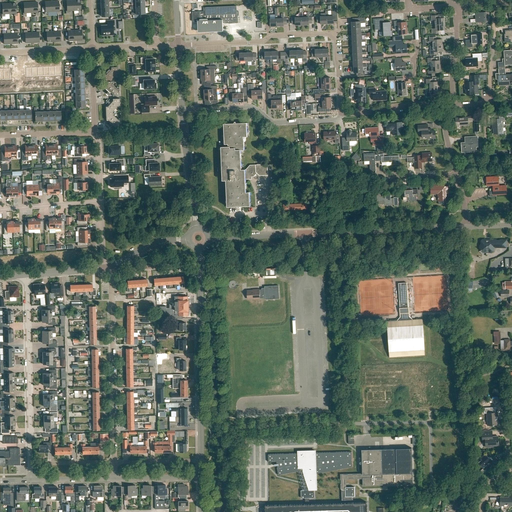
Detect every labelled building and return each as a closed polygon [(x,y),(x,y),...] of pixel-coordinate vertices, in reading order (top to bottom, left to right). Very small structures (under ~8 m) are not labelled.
[(74,11),(73,0),(67,1),(67,11),(66,11),(66,14),(70,13),(70,11),(74,11)] [(81,6),(80,0),(73,0),(74,11),(78,10),(79,15),(82,15),(82,6),(81,6)] [(52,12),(52,1),(45,2),(46,12),(44,12),(45,15),(48,14),(48,12),(52,12)] [(59,11),(59,1),(52,1),(52,12),(57,12),(57,14),(61,14),(61,11),(59,11)] [(31,13),(30,2),(24,3),(24,13),(23,13),(23,16),(27,15),(27,13),(31,13)] [(38,12),(37,2),(30,2),(31,13),(35,13),(36,15),(39,15),(39,12),(38,12)] [(16,13),(16,3),(9,4),(10,14),(14,14),(14,16),(18,16),(18,13),(16,13)] [(10,14),(9,4),(2,4),(3,14),(1,14),(2,17),(5,17),(5,14),(10,14)] [(239,16),(239,12),(237,12),(237,6),(218,7),(203,8),(204,11),(198,12),(193,12),(193,22),(199,22),(199,29),(209,29),(209,25),(214,25),(215,31),(223,30),(222,21),(224,21),(225,24),(238,23),(238,16),(239,16)] [(135,13),(131,13),(131,15),(133,15),(133,18),(141,18),(141,14),(145,14),(144,8),(135,8),(135,9),(135,13)] [(326,17),(317,17),(317,23),(321,23),(321,24),(327,24),(327,16),(328,16),(328,12),(326,12),(326,17)] [(332,16),(328,16),(327,16),(327,24),(334,24),(334,23),(337,23),(337,16),(335,16),(334,12),(332,12),(332,16)] [(476,19),(471,20),(471,23),(487,22),(487,12),(470,13),(470,16),(476,16),(476,19)] [(302,17),(303,17),(303,13),(299,13),(299,18),(292,18),(292,24),(295,24),(295,26),(302,25),(302,17)] [(303,17),(302,17),(302,25),(309,25),(309,24),(312,23),(312,17),(309,17),(309,13),(307,13),(307,17),(303,17)] [(278,18),(276,18),(277,26),(283,26),(283,25),(287,24),(286,18),(284,18),(284,14),(281,14),(282,18),(278,18)] [(438,16),(431,16),(432,21),(434,21),(435,25),(444,24),(444,18),(438,18),(438,16)] [(353,19),(353,22),(351,22),(352,29),(361,28),(361,27),(361,23),(365,23),(365,21),(365,18),(353,19)] [(384,18),(374,19),(375,30),(381,30),(382,36),(391,36),(390,27),(391,27),(391,22),(384,23),(384,18)] [(107,25),(101,26),(101,36),(113,35),(113,25),(114,25),(114,20),(107,21),(107,25)] [(401,21),(394,21),(394,30),(398,30),(399,35),(407,34),(407,22),(401,22),(401,21)] [(439,34),(439,31),(445,30),(444,24),(435,25),(435,29),(432,29),(432,34),(439,34)] [(79,30),(75,30),(75,41),(82,40),(82,35),(83,35),(82,25),(79,26),(79,30)] [(75,41),(75,30),(70,31),(70,28),(66,28),(67,31),(68,31),(68,41),(75,41)] [(54,42),(53,31),(49,32),(49,29),(45,29),(45,32),(46,32),(47,42),(54,42)] [(58,31),(53,31),(54,42),(61,41),(60,31),(61,31),(61,29),(58,29),(58,31)] [(32,43),(32,32),(27,33),(27,30),(24,30),(24,33),(25,33),(25,43),(32,43)] [(36,32),(32,32),(32,43),(39,42),(39,32),(40,32),(40,30),(36,30),(36,32)] [(11,44),(10,34),(6,34),(6,31),(2,31),(2,34),(3,34),(4,44),(11,44)] [(18,43),(17,34),(18,33),(18,31),(15,31),(15,33),(10,34),(11,44),(18,43)] [(366,33),(361,33),(361,34),(352,35),(352,41),(361,41),(361,39),(361,36),(366,35),(366,33)] [(472,37),(472,41),(467,42),(467,45),(483,44),(483,34),(466,35),(466,38),(472,37)] [(436,37),(430,37),(430,42),(433,42),(433,46),(442,45),(442,40),(436,40),(436,37)] [(362,45),(362,42),(366,41),(366,39),(361,39),(361,41),(352,41),(353,47),(362,47),(362,45)] [(397,53),(407,53),(406,45),(403,45),(403,40),(389,41),(389,46),(396,46),(397,53)] [(362,47),(353,47),(353,54),(362,53),(362,52),(362,48),(366,48),(366,45),(362,45),(362,47)] [(433,50),(430,50),(430,55),(437,55),(437,52),(443,52),(442,45),(433,46),(433,50)] [(315,50),(315,51),(312,51),(312,58),(321,57),(321,62),(324,62),(323,57),(322,57),(322,49),(315,50)] [(328,49),(322,49),(322,57),(323,57),(327,57),(327,61),(330,61),(330,57),(329,57),(328,49)] [(297,58),(298,58),(302,58),(302,63),(305,63),(305,58),(307,58),(307,52),(303,52),(303,50),(297,51),(297,58)] [(505,62),(498,63),(499,69),(505,69),(505,66),(511,65),(511,50),(504,51),(505,62)] [(299,66),(298,58),(297,58),(297,51),(290,51),(290,59),(295,59),(295,66),(299,66)] [(273,64),(273,60),(272,60),(271,52),(265,52),(265,54),(262,54),(262,60),(271,60),(271,64),(273,64)] [(272,60),(273,60),(277,59),(277,64),(279,64),(279,59),(278,59),(278,52),(271,52),(272,60)] [(362,53),(353,54),(353,60),(362,60),(362,58),(362,54),(367,54),(367,52),(362,52),(362,53)] [(246,53),(239,53),(240,55),(236,55),(237,61),(245,61),(246,66),(248,65),(248,61),(247,61),(246,53)] [(253,53),(246,53),(247,61),(248,61),(252,61),(252,65),(254,65),(254,61),(257,60),(256,54),(253,54),(253,53)] [(478,67),(478,62),(482,61),(481,54),(472,54),(472,58),(466,59),(466,67),(478,67)] [(353,66),(363,66),(363,64),(363,61),(367,61),(370,61),(370,58),(362,58),(362,60),(353,60),(353,66)] [(402,58),(395,59),(395,63),(396,63),(396,71),(406,71),(405,62),(402,63),(402,58)] [(434,58),(427,58),(428,63),(431,63),(431,67),(440,67),(440,60),(434,61),(434,58)] [(155,71),(154,59),(145,59),(145,63),(144,64),(145,67),(146,67),(146,71),(155,71)] [(367,64),(363,64),(363,66),(353,66),(354,73),(356,73),(356,76),(365,76),(365,72),(363,72),(363,67),(367,67),(367,64)] [(201,75),(210,75),(215,74),(214,69),(216,69),(216,66),(207,66),(207,69),(201,70),(201,75)] [(116,74),(118,74),(118,67),(111,67),(111,69),(110,71),(110,70),(109,70),(106,73),(106,74),(107,74),(106,75),(104,75),(105,89),(107,89),(108,90),(105,92),(109,96),(111,93),(112,94),(112,96),(119,96),(119,89),(117,89),(111,84),(111,80),(116,74)] [(435,76),(435,73),(441,73),(440,67),(431,67),(431,71),(428,71),(428,76),(435,76)] [(499,75),(498,75),(498,86),(511,85),(511,74),(506,75),(505,69),(499,69),(499,75)] [(83,70),(74,70),(74,75),(70,75),(70,78),(75,77),(74,77),(84,76),(83,70)] [(210,75),(201,75),(201,81),(207,80),(207,84),(215,83),(215,74),(210,75)] [(324,75),(317,75),(317,78),(318,78),(318,84),(330,83),(330,77),(324,78),(324,75)] [(474,84),(479,84),(478,75),(471,76),(472,82),(465,82),(465,87),(466,86),(466,95),(475,94),(474,84)] [(398,80),(398,83),(398,96),(407,95),(406,83),(402,83),(402,80),(403,80),(403,77),(397,77),(397,81),(398,80)] [(432,79),(426,79),(426,84),(429,84),(429,88),(439,88),(438,82),(433,82),(432,79)] [(154,83),(154,80),(143,80),(144,89),(156,89),(156,88),(157,88),(156,84),(156,83),(154,83)] [(257,90),(257,99),(263,99),(263,93),(266,93),(265,83),(262,84),(262,87),(260,87),(260,90),(257,90)] [(321,84),(321,86),(318,86),(318,89),(313,89),(313,93),(320,93),(320,92),(325,92),(325,89),(331,89),(330,83),(318,84),(321,84)] [(257,99),(257,90),(254,90),(254,84),(248,84),(248,94),(252,94),(252,99),(257,99)] [(364,85),(360,86),(360,85),(355,85),(355,89),(354,89),(354,90),(351,90),(351,96),(354,96),(355,102),(361,101),(361,97),(366,97),(366,88),(364,88),(364,85)] [(204,95),(213,95),(218,94),(217,86),(210,86),(210,89),(204,89),(204,95)] [(238,93),(238,102),(244,102),(244,96),(247,96),(246,87),(243,88),(240,88),(241,93),(238,93)] [(375,88),(369,88),(369,95),(373,95),(374,101),(386,100),(386,91),(375,91),(375,88)] [(429,92),(427,92),(427,97),(433,97),(433,94),(439,94),(439,88),(429,88),(429,92)] [(238,102),(238,93),(234,93),(234,90),(232,90),(232,89),(229,89),(229,97),(232,97),(233,102),(238,102)] [(213,95),(204,95),(204,101),(210,100),(210,103),(218,103),(218,94),(213,95)] [(277,109),(277,95),(276,96),(273,96),(273,97),(271,97),(271,94),(268,94),(268,103),(271,103),(272,109),(277,109)] [(325,94),(315,95),(315,101),(322,101),(322,103),(331,102),(331,97),(325,97),(325,94)] [(277,95),(277,109),(283,109),(282,103),(286,103),(285,95),(277,95)] [(157,105),(156,96),(144,97),(145,105),(141,106),(141,113),(149,112),(149,106),(157,105)] [(296,97),(296,110),(302,110),(302,104),(305,104),(305,96),(299,96),(299,97),(296,97)] [(290,97),(287,97),(288,104),(291,104),(291,110),(296,110),(296,97),(290,97)] [(109,121),(106,124),(110,127),(113,124),(114,125),(114,127),(121,127),(120,120),(118,120),(113,115),(113,111),(118,106),(120,105),(119,99),(113,99),(113,101),(112,102),(109,99),(106,103),(108,106),(107,107),(105,107),(106,120),(108,120),(109,121)] [(319,104),(320,107),(318,107),(318,112),(326,111),(326,108),(331,108),(331,102),(322,103),(319,104)] [(504,115),(496,115),(497,119),(493,119),(493,125),(494,125),(495,134),(503,133),(503,120),(505,120),(504,115)] [(469,117),(456,118),(456,126),(468,125),(468,120),(476,120),(476,116),(469,116),(469,117)] [(242,137),(245,137),(245,122),(222,124),(223,146),(220,146),(221,180),(225,180),(227,207),(249,206),(249,192),(245,192),(244,177),(245,177),(245,176),(267,175),(266,164),(249,165),(245,169),(240,170),(239,150),(242,150),(242,137)] [(392,123),(385,124),(386,131),(392,130),(393,135),(403,134),(403,128),(402,128),(402,122),(392,122),(392,123)] [(426,125),(418,126),(418,132),(422,131),(422,138),(428,138),(428,139),(435,138),(435,131),(432,131),(432,129),(426,129),(426,125)] [(371,127),(365,128),(365,133),(370,133),(370,136),(371,136),(371,141),(373,141),(373,145),(378,145),(384,145),(383,136),(379,136),(379,133),(378,134),(378,127),(371,127)] [(342,137),(343,146),(350,146),(350,141),(357,140),(357,132),(352,133),(352,132),(352,131),(351,130),(350,130),(349,130),(348,131),(347,132),(347,133),(347,137),(342,137)] [(336,131),(324,132),(324,140),(335,139),(335,143),(339,143),(339,134),(336,134),(336,131)] [(304,133),(304,142),(308,142),(308,144),(315,144),(315,133),(308,133),(307,132),(305,132),(304,133)] [(478,136),(465,137),(465,147),(462,147),(462,153),(476,152),(475,144),(478,144),(478,136)] [(109,146),(109,155),(120,154),(120,146),(123,146),(123,142),(115,142),(115,146),(109,146)] [(144,149),(144,155),(151,155),(151,151),(160,151),(159,147),(158,147),(158,144),(147,144),(147,149),(144,149)] [(31,145),(25,146),(25,152),(22,152),(22,160),(28,160),(28,156),(31,156),(31,145)] [(31,145),(31,156),(37,156),(37,158),(41,158),(40,151),(37,151),(37,145),(31,145)] [(51,145),(46,145),(46,151),(42,151),(43,160),(46,160),(46,159),(51,159),(51,155),(52,155),(51,145)] [(52,155),(55,155),(55,157),(61,157),(61,151),(57,151),(57,145),(51,145),(52,155)] [(74,150),(74,157),(81,157),(80,153),(87,153),(86,146),(84,146),(84,145),(79,145),(79,147),(76,147),(76,150),(74,150)] [(10,146),(5,146),(5,152),(1,153),(2,161),(8,161),(8,157),(11,157),(10,146)] [(10,146),(11,157),(17,156),(17,159),(20,159),(20,152),(17,152),(16,146),(10,146)] [(374,153),(363,153),(364,161),(369,161),(370,171),(376,171),(375,161),(381,161),(381,163),(391,162),(392,164),(399,164),(399,155),(384,156),(384,154),(375,154),(374,153)] [(421,153),(421,157),(420,157),(420,155),(413,156),(414,168),(421,168),(420,162),(431,161),(430,153),(421,153)] [(81,159),(74,159),(74,165),(77,165),(77,168),(87,168),(87,162),(81,162),(81,159)] [(109,164),(110,171),(121,170),(121,166),(124,166),(124,159),(116,159),(116,163),(109,164)] [(160,170),(159,163),(153,163),(153,159),(146,160),(146,166),(149,166),(149,171),(160,170)] [(81,174),(87,174),(87,168),(77,168),(77,174),(74,174),(75,177),(81,177),(81,174)] [(149,186),(161,185),(160,177),(150,177),(150,174),(144,174),(144,178),(148,177),(149,186)] [(110,179),(110,187),(114,187),(114,189),(119,189),(119,187),(123,186),(123,183),(128,183),(128,175),(120,176),(118,176),(117,176),(115,176),(114,176),(114,179),(110,179)] [(497,176),(486,177),(487,185),(493,185),(494,194),(505,194),(505,185),(498,186),(497,176)] [(56,183),(53,183),(53,194),(59,194),(59,187),(62,187),(62,177),(58,177),(58,179),(56,179),(56,183)] [(49,179),(43,179),(43,188),(47,188),(47,194),(53,194),(53,183),(49,184),(49,179)] [(81,179),(74,179),(75,183),(77,183),(77,189),(80,189),(80,191),(85,191),(85,189),(88,189),(87,182),(81,183),(81,179)] [(38,189),(42,189),(41,182),(38,183),(38,185),(32,185),(33,196),(38,195),(38,189)] [(33,196),(32,185),(26,185),(26,183),(23,183),(23,190),(26,190),(27,196),(33,196)] [(6,184),(2,184),(3,191),(6,191),(6,197),(12,197),(12,187),(6,187),(6,184)] [(18,187),(12,187),(12,197),(18,197),(18,191),(21,191),(21,184),(17,184),(18,187)] [(432,186),(430,186),(430,194),(437,194),(438,197),(439,196),(439,199),(438,199),(438,201),(439,201),(439,204),(444,204),(444,201),(444,196),(445,196),(445,193),(449,193),(448,186),(444,186),(444,184),(432,185),(432,186)] [(409,187),(404,187),(404,194),(402,195),(403,201),(416,200),(415,194),(417,194),(417,189),(409,190),(409,187)] [(397,197),(393,197),(393,198),(390,198),(390,194),(384,194),(384,193),(376,193),(376,205),(383,204),(383,205),(393,205),(393,207),(398,207),(397,197)] [(86,224),(86,221),(89,221),(89,214),(83,214),(83,213),(78,213),(78,220),(77,220),(77,224),(86,224)] [(50,231),(49,229),(55,229),(55,218),(49,218),(49,221),(46,221),(46,231),(50,231)] [(55,218),(55,229),(61,229),(61,230),(64,230),(64,221),(61,221),(61,218),(55,218)] [(28,222),(25,222),(25,231),(29,231),(28,230),(34,229),(34,219),(28,219),(28,222)] [(40,219),(34,219),(34,229),(40,229),(40,231),(43,231),(43,221),(40,222),(40,219)] [(13,222),(7,222),(7,225),(4,225),(4,234),(8,234),(8,232),(13,232),(13,222)] [(13,222),(13,232),(19,232),(19,234),(22,234),(22,224),(19,224),(19,222),(13,222)] [(86,227),(77,227),(77,231),(79,231),(79,236),(89,236),(89,230),(86,230),(86,227)] [(87,242),(89,242),(89,236),(79,236),(79,242),(77,242),(77,246),(87,245),(87,242)] [(480,246),(480,248),(480,249),(480,250),(481,251),(482,250),(485,250),(488,252),(492,252),(494,250),(494,247),(506,247),(506,240),(500,240),(500,241),(497,241),(497,240),(496,240),(490,240),(482,240),(481,241),(481,245),(480,245),(480,246)] [(176,276),(168,277),(169,283),(174,283),(175,288),(177,287),(176,283),(176,276)] [(176,283),(182,282),(182,287),(184,287),(183,282),(183,276),(176,276),(176,283)] [(162,284),(167,284),(167,288),(170,288),(169,283),(168,277),(161,278),(162,284)] [(162,289),(162,284),(161,278),(153,278),(154,285),(160,284),(160,289),(162,289)] [(60,287),(59,283),(51,283),(51,293),(54,293),(55,297),(63,296),(63,287),(60,287)] [(425,355),(422,319),(421,319),(412,320),(412,319),(409,316),(409,313),(409,307),(408,307),(407,283),(398,283),(400,308),(399,308),(400,314),(400,317),(397,320),(397,321),(390,321),(387,321),(389,358),(425,355)] [(38,284),(33,285),(34,290),(35,294),(45,293),(44,284),(38,285),(38,284)] [(92,284),(85,285),(85,291),(91,291),(91,296),(93,296),(93,295),(96,295),(96,290),(92,290),(92,284)] [(77,285),(70,285),(70,292),(76,291),(76,296),(78,296),(78,291),(77,285)] [(85,285),(77,285),(78,291),(83,291),(83,296),(86,296),(85,291),(85,285)] [(18,292),(18,286),(9,287),(9,291),(5,291),(6,300),(10,300),(10,297),(14,297),(19,297),(19,292),(18,292)] [(262,290),(259,290),(247,291),(247,299),(265,298),(265,300),(279,299),(278,286),(264,286),(264,288),(262,289),(262,290)] [(41,305),(45,305),(49,304),(49,295),(45,295),(45,300),(41,301),(41,305)] [(171,306),(171,308),(166,308),(166,307),(160,307),(160,312),(161,312),(161,315),(164,315),(164,314),(166,314),(166,317),(173,317),(173,315),(174,315),(178,315),(178,316),(187,316),(187,296),(178,296),(178,297),(174,297),(174,306),(171,306)] [(89,304),(85,305),(85,309),(89,309),(89,312),(89,313),(95,313),(95,306),(89,307),(89,304)] [(49,306),(49,310),(42,310),(42,316),(52,316),(52,312),(55,312),(55,306),(49,306)] [(3,314),(0,314),(0,316),(3,317),(13,317),(13,314),(13,311),(6,311),(6,307),(0,307),(0,311),(3,311),(3,314)] [(52,316),(42,316),(42,322),(49,322),(49,325),(55,325),(55,319),(52,319),(52,316)] [(179,321),(176,321),(176,326),(179,326),(179,331),(185,331),(185,323),(179,323),(179,321)] [(49,328),(49,331),(42,331),(42,337),(52,337),(52,333),(55,333),(55,328),(49,328)] [(52,337),(42,337),(42,343),(49,343),(49,347),(57,347),(57,340),(52,341),(52,337)] [(186,349),(186,346),(186,340),(181,340),(181,338),(176,338),(176,341),(178,341),(178,350),(186,350),(186,349)] [(511,341),(510,341),(510,339),(504,339),(504,340),(501,340),(501,350),(510,350),(510,346),(511,345),(511,341)] [(53,354),(56,354),(56,349),(49,349),(49,352),(42,352),(43,358),(53,358),(53,354)] [(181,358),(181,355),(176,355),(176,361),(178,361),(179,370),(185,370),(186,370),(186,367),(186,361),(181,361),(181,358)] [(53,358),(43,358),(43,364),(50,364),(50,367),(56,367),(56,362),(53,362),(53,358)] [(56,370),(50,370),(50,373),(43,373),(43,379),(53,379),(53,375),(56,375),(56,370)] [(180,388),(187,388),(187,380),(182,380),(182,374),(172,374),(172,379),(176,379),(177,383),(180,383),(180,388)] [(43,379),(43,385),(50,385),(50,389),(57,389),(56,379),(53,379),(43,379)] [(180,393),(171,393),(171,398),(176,398),(176,402),(182,402),(182,398),(182,396),(187,396),(187,388),(180,388),(180,393)] [(50,391),(50,394),(43,394),(43,400),(53,400),(53,397),(57,396),(57,391),(50,391)] [(53,400),(43,400),(43,407),(51,406),(51,411),(57,411),(57,404),(54,404),(53,400)] [(1,410),(1,413),(9,413),(9,410),(15,410),(14,406),(15,406),(15,404),(0,403),(0,406),(4,406),(4,410),(1,410)] [(178,403),(173,403),(173,411),(180,411),(180,416),(187,416),(187,408),(182,408),(182,407),(178,407),(178,403)] [(57,412),(51,412),(51,415),(44,415),(44,422),(54,421),(54,418),(57,418),(57,412)] [(497,412),(487,413),(487,425),(497,425),(497,416),(498,416),(497,412)] [(0,416),(5,416),(5,423),(15,422),(15,420),(15,416),(9,416),(9,413),(1,413),(0,413),(0,416)] [(187,416),(180,416),(175,417),(175,421),(169,421),(169,430),(177,430),(177,426),(182,426),(182,425),(187,425),(187,416)] [(54,421),(44,422),(44,428),(51,428),(51,431),(57,430),(57,425),(54,425),(54,421)] [(9,433),(9,429),(15,429),(15,425),(15,422),(5,423),(1,423),(1,433),(9,433)] [(174,430),(167,430),(167,435),(168,435),(168,441),(162,442),(162,446),(163,452),(171,452),(171,447),(172,447),(172,435),(175,435),(174,430)] [(493,445),(499,445),(498,436),(490,437),(490,433),(490,431),(482,432),(482,441),(485,441),(486,447),(493,447),(493,445)] [(138,446),(138,453),(146,453),(146,448),(147,448),(147,441),(143,441),(143,446),(138,446)] [(184,444),(179,444),(179,452),(186,452),(186,444),(187,444),(187,441),(184,441),(184,444)] [(43,443),(43,445),(39,445),(39,452),(39,453),(42,453),(42,452),(48,452),(48,449),(51,449),(51,447),(50,442),(43,443)] [(163,452),(162,446),(162,442),(157,442),(157,443),(153,443),(153,448),(154,448),(154,452),(163,452)] [(138,443),(128,443),(128,448),(130,448),(130,453),(138,453),(138,446),(138,443)] [(57,444),(53,444),(53,449),(55,449),(55,454),(63,454),(63,447),(57,447),(57,444)] [(72,444),(68,444),(68,447),(63,447),(63,454),(71,454),(71,449),(72,449),(72,444)] [(85,444),(81,444),(81,449),(82,449),(82,454),(90,454),(90,447),(85,447),(85,444)] [(100,444),(95,444),(96,447),(90,447),(90,454),(98,454),(98,449),(100,449),(100,444)] [(9,451),(0,451),(0,465),(20,465),(20,448),(9,448),(9,451)] [(362,474),(341,475),(341,488),(342,503),(346,503),(346,499),(352,499),(352,496),(355,496),(354,487),(345,487),(345,479),(362,478),(363,486),(383,485),(383,484),(387,483),(387,485),(401,485),(401,480),(413,480),(412,448),(362,449),(362,474)] [(316,482),(316,474),(352,466),(352,451),(322,452),(321,452),(315,453),(315,451),(298,451),(298,452),(298,453),(268,454),(268,462),(276,462),(277,464),(274,464),(275,466),(277,466),(277,467),(278,475),(300,471),(304,490),(301,490),(301,498),(305,498),(305,504),(309,504),(309,498),(314,498),(314,490),(314,487),(314,485),(314,482),(316,482)] [(485,454),(477,461),(484,468),(486,466),(490,471),(499,463),(496,460),(495,462),(493,460),(492,460),(489,457),(488,457),(485,454)] [(127,487),(124,487),(124,494),(127,494),(128,496),(137,495),(137,489),(135,489),(135,485),(127,485),(127,487)] [(151,485),(143,485),(143,488),(141,488),(141,495),(151,495),(151,494),(154,494),(154,486),(151,486),(151,485)] [(154,486),(154,494),(158,494),(158,495),(159,495),(160,498),(165,498),(165,495),(167,495),(167,488),(165,488),(165,485),(157,485),(157,486),(154,486)] [(184,485),(178,485),(178,497),(179,497),(179,498),(187,497),(187,494),(188,494),(188,486),(184,486),(184,485)] [(73,492),(72,486),(65,486),(65,492),(66,496),(70,496),(70,503),(75,503),(74,492),(73,492)] [(86,486),(78,486),(78,492),(75,492),(75,500),(79,500),(79,495),(87,495),(86,486)] [(103,490),(102,490),(101,486),(94,486),(94,491),(92,491),(93,497),(104,497),(104,491),(103,490)] [(113,486),(113,489),(111,489),(111,496),(121,496),(121,494),(124,494),(124,487),(121,487),(121,486),(113,486)] [(3,493),(2,493),(2,497),(5,497),(5,493),(11,493),(11,487),(3,488),(3,493)] [(20,496),(20,493),(28,493),(28,487),(20,487),(20,491),(17,491),(17,502),(19,502),(19,500),(22,500),(22,496),(20,496)] [(35,487),(35,492),(35,494),(32,494),(32,499),(39,499),(39,497),(43,497),(43,494),(41,494),(41,487),(35,487)] [(61,490),(57,490),(57,487),(48,487),(49,496),(56,496),(56,500),(61,500),(61,490)] [(500,497),(500,498),(500,506),(511,505),(511,492),(509,493),(509,497),(500,497)] [(187,497),(179,498),(179,501),(178,501),(178,510),(185,510),(185,509),(188,509),(188,501),(187,501),(187,497)] [(305,504),(265,505),(265,511),(367,511),(367,502),(346,503),(342,503),(309,504),(305,504)]
